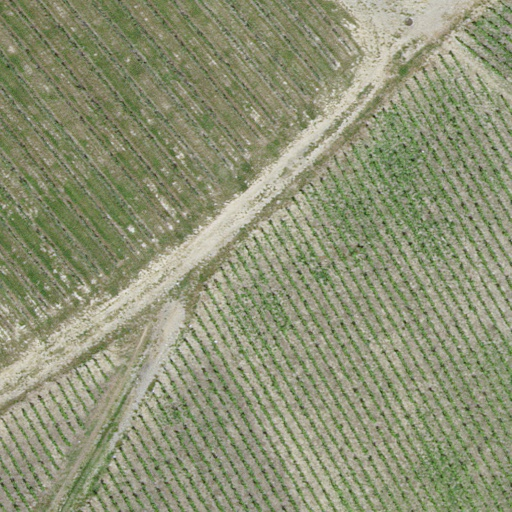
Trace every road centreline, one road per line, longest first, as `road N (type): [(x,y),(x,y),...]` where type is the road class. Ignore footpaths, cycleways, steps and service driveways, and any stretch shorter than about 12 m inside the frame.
road 1 (track): [(413,40),(228,239),(0,394)]
road 2 (track): [(62,511),(156,350),(174,277)]
